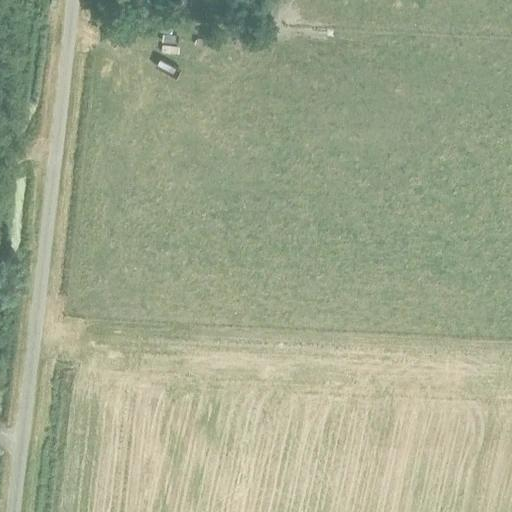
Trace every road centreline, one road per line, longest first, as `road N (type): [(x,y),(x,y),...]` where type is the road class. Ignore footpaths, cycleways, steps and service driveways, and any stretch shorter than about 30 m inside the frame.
road 1 (unclassified): [(12,511),(72,0)]
road 2 (track): [(0,128),(16,0)]
